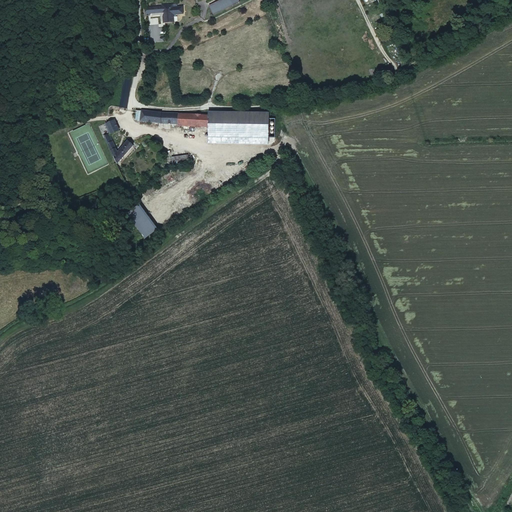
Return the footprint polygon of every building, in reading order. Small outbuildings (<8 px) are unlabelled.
[(236,0),(223,0),(209,7),(213,16),(239,4),(236,0)] [(162,7),(144,8),(145,17),(150,16),(150,15),(164,14),(164,16),(163,17),(164,24),(174,23),(174,16),(181,15),(180,7),(173,8),(173,5),(162,6),(162,7)] [(122,79),(117,111),(122,111),(122,113),(125,113),(130,80),(122,79)] [(210,131),(211,118),(143,113),(143,122),(185,127),(185,129),(196,130),(196,132),(202,132),(202,130),(210,131)] [(210,131),(210,142),(269,146),(269,115),(211,114),(211,118),(210,131)] [(104,127),(108,136),(117,132),(112,123),(104,127)] [(117,155),(108,136),(103,138),(117,165),(132,147),(128,142),(117,155)] [(171,155),(172,166),(188,165),(188,154),(171,155)] [(142,204),(139,199),(130,203),(133,209),(142,204)]
